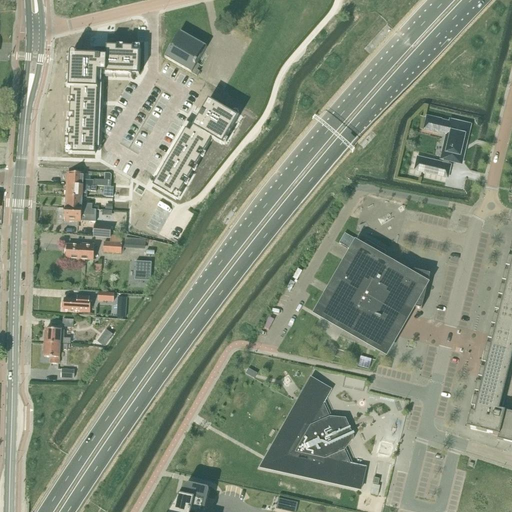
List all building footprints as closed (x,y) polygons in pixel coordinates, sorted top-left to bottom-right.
[(191,74),(206,47),(179,32),(165,59),(191,74)] [(70,52),(69,56),(67,88),(70,88),(70,97),(67,97),(67,104),(69,104),(69,112),(66,113),(66,119),(69,119),(68,130),(66,129),(66,136),(68,136),(68,146),(65,146),(65,152),(94,154),(97,73),(138,75),(139,46),(132,46),(132,48),(122,48),(122,47),(122,45),(116,45),(116,47),(94,47),(94,56),(76,55),(75,53),(74,52),(73,52),(70,52)] [(158,104),(166,88),(156,83),(147,98),(158,104)] [(232,115),(207,101),(189,133),(185,130),(152,186),(177,201),(180,195),(179,194),(184,185),(185,186),(188,181),(186,180),(192,171),(194,172),(197,167),(195,166),(200,157),(201,159),(205,154),(203,153),(211,140),(223,147),(226,141),(225,139),(237,118),(237,117),(238,116),(237,115),(236,114),(235,113),(234,113),(232,115)] [(416,170),(447,177),(449,166),(448,166),(450,160),(460,163),(462,152),(464,153),(466,142),(469,126),(451,121),(450,124),(441,122),(442,121),(435,119),(432,131),(439,132),(439,131),(448,133),(442,158),(444,159),(442,164),(418,159),(416,170)] [(93,180),(93,182),(83,181),(84,174),(68,174),(67,185),(96,187),(111,187),(111,181),(104,180),(93,180)] [(67,198),(83,198),(87,198),(87,192),(96,192),(96,187),(67,185),(67,198)] [(113,198),(113,188),(104,187),(103,197),(113,198)] [(66,209),(94,210),(103,210),(103,206),(82,205),(83,198),(67,198),(66,209)] [(66,209),(65,221),(82,222),(82,215),(94,216),(94,210),(66,209)] [(95,226),(94,238),(110,240),(111,228),(95,226)] [(340,244),(351,250),(357,240),(346,233),(340,244)] [(125,240),(125,249),(146,250),(147,240),(125,240)] [(379,343),(384,346),(407,305),(421,309),(430,274),(398,267),(396,274),(382,266),(383,265),(381,264),(388,253),(367,241),(361,252),(359,251),(357,254),(336,290),(337,291),(333,297),(324,312),(379,343)] [(121,254),(122,244),(104,242),(104,252),(121,254)] [(511,242),(466,428),(498,436),(497,440),(511,443),(511,242)] [(67,259),(75,260),(75,264),(85,265),(85,261),(93,262),(94,246),(81,245),(81,247),(68,246),(67,259)] [(150,281),(152,263),(136,262),(135,268),(138,269),(138,278),(150,278),(150,281)] [(94,264),(94,271),(101,272),(102,264),(94,264)] [(114,294),(99,293),(98,301),(114,302),(114,294)] [(90,301),(89,301),(89,298),(78,297),(78,300),(64,300),(64,311),(79,311),(78,313),(90,314),(90,301)] [(118,298),(117,318),(125,319),(126,299),(118,298)] [(45,344),(68,345),(69,339),(60,338),(61,331),(46,330),(45,344)] [(68,351),(68,345),(45,344),(45,358),(51,358),(51,364),(59,364),(60,350),(68,351)] [(357,366),(368,369),(371,359),(360,357),(357,366)] [(249,368),(246,374),(255,378),(258,373),(249,368)] [(330,417),(324,404),(331,390),(311,379),(261,468),(360,490),(366,467),(350,464),(345,451),(354,438),(346,419),(330,417)] [(372,484),(370,494),(378,496),(380,486),(372,484)] [(204,511),(209,492),(209,491),(209,490),(208,489),(207,489),(190,485),(189,485),(188,485),(187,485),(186,486),(185,486),(185,487),(184,487),(170,511),(204,511)]
